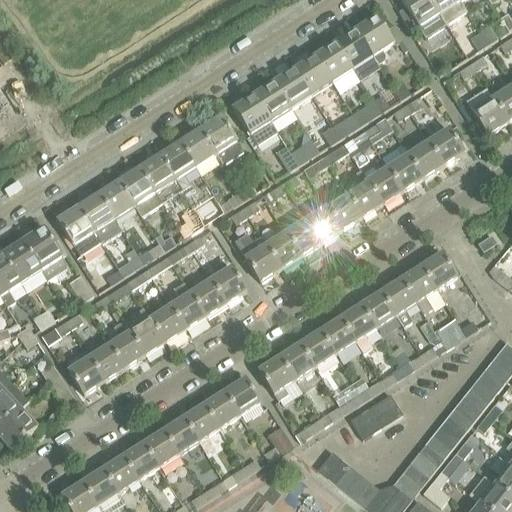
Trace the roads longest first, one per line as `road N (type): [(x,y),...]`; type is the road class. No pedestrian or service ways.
road 1 (residential): [(0,493),(511,171)]
road 2 (residential): [(335,0),(0,213)]
